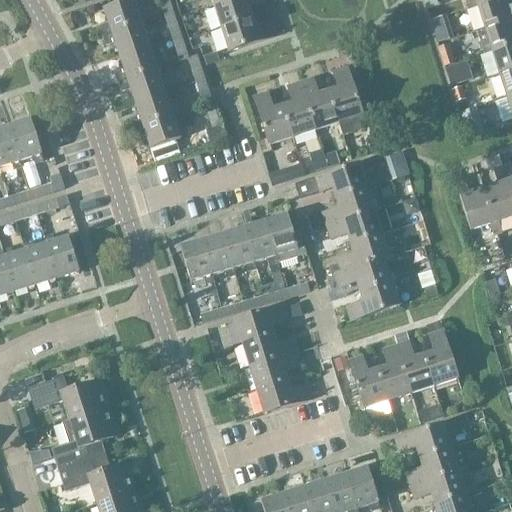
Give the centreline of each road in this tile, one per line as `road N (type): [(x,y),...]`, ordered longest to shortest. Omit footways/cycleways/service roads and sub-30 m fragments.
road 1 (residential): [(154,303),(98,124),(53,36)]
road 2 (residential): [(221,511),(154,303)]
road 3 (residential): [(0,359),(154,303)]
